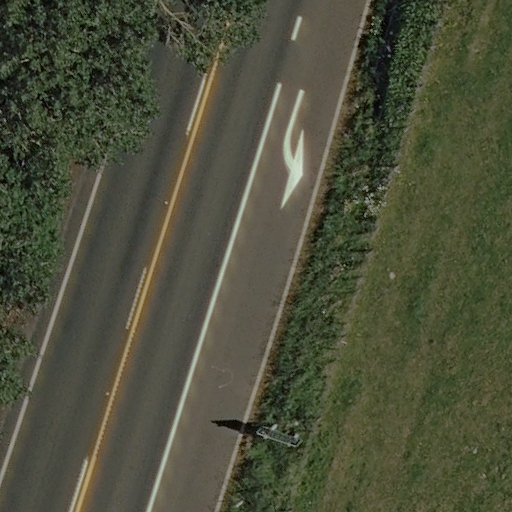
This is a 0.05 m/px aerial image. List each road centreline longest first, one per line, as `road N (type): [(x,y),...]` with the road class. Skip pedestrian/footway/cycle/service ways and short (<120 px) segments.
road 1 (primary): [(73,511),(231,0)]
road 2 (primary): [(296,0),(303,109),(180,511)]
